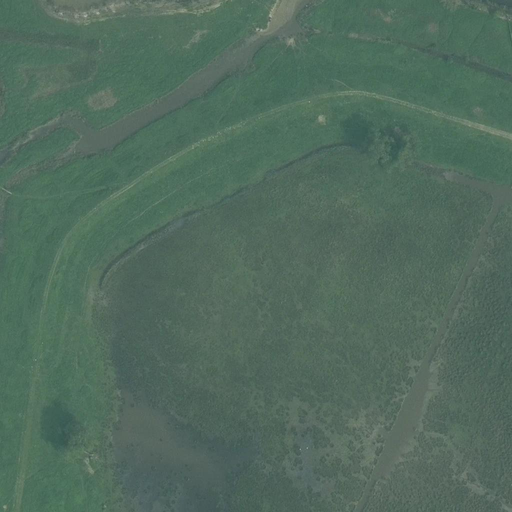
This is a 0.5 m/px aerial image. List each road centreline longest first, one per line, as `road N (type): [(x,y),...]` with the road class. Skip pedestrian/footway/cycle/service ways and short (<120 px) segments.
road 1 (track): [(132,183),(233,127),(337,93),(378,96),(511,137)]
road 2 (track): [(15,511),(53,266),(76,226),(132,183)]
